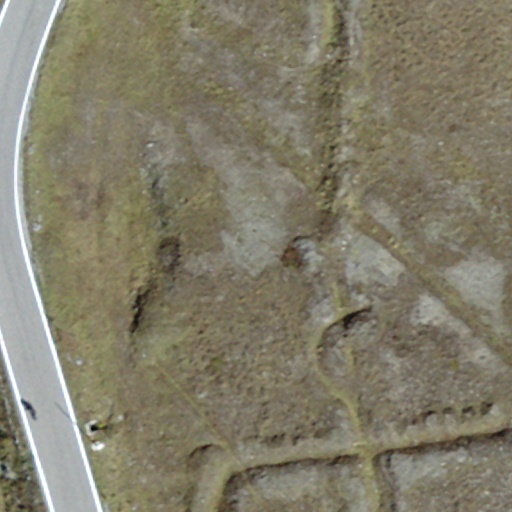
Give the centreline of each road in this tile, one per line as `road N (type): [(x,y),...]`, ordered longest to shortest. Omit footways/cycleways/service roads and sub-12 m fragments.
road 1 (secondary): [(82,511),(0,227)]
road 2 (secondary): [(0,128),(33,0)]
